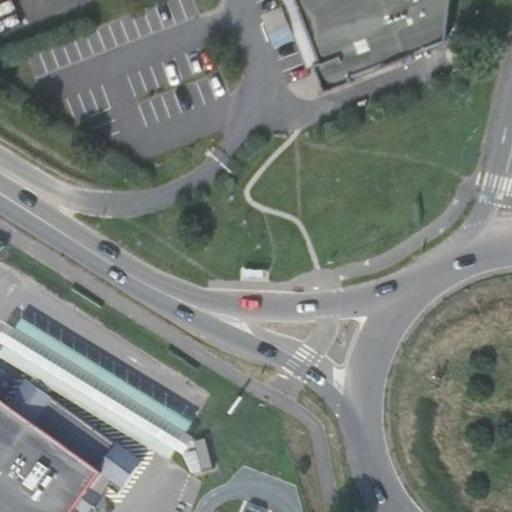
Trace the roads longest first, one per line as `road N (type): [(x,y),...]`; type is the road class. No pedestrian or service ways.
road 1 (secondary): [(429,294),(257,304),(154,288)]
road 2 (secondary): [(154,288),(244,345),(296,365),(373,428)]
road 3 (secondary): [(0,192),(154,288)]
road 4 (tertiary): [(511,107),(464,271)]
road 5 (secondary): [(429,294),(396,332),(377,378),(373,428)]
